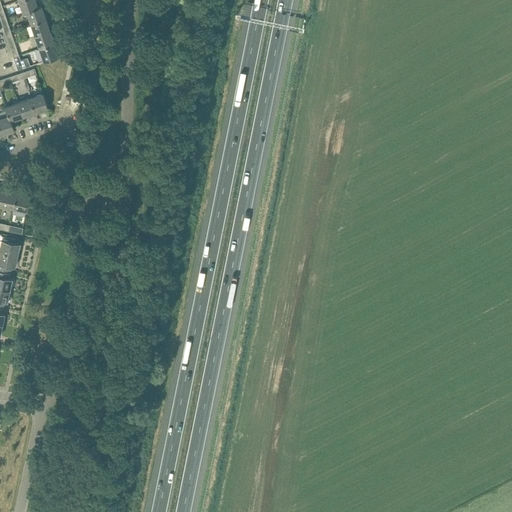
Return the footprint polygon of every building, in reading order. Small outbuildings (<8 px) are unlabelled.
[(19,0),(23,12),(38,7),(35,0),(19,0)] [(27,12),(31,24),(46,18),(42,6),(38,7),(23,12),(23,13),(27,12)] [(1,20),(5,33),(10,31),(6,18),(1,20)] [(31,24),(35,36),(50,31),(46,18),(31,24)] [(5,33),(9,45),(15,43),(10,31),(5,33)] [(35,36),(40,49),(55,44),(50,31),(35,36)] [(9,45),(13,57),(19,56),(15,43),(9,45)] [(55,44),(40,49),(44,61),(59,56),(55,44)] [(19,56),(13,57),(18,70),(23,68),(19,56)] [(34,68),(22,73),(23,78),(36,74),(34,68)] [(22,73),(9,77),(11,82),(23,78),(22,73)] [(9,77),(0,79),(0,86),(11,82),(9,77)] [(43,93),(30,97),(35,112),(48,108),(43,93)] [(30,97),(18,102),(23,116),(35,112),(30,97)] [(5,106),(9,115),(11,121),(23,116),(18,102),(5,106)] [(9,115),(0,118),(0,131),(1,134),(14,130),(11,121),(9,115)] [(1,205),(14,208),(17,193),(4,190),(1,205)] [(17,193),(14,208),(27,211),(30,196),(17,193)] [(0,228),(9,231),(10,225),(0,222),(0,228)] [(10,225),(9,231),(22,234),(23,228),(10,225)] [(0,246),(0,250),(18,254),(20,244),(13,242),(13,239),(15,239),(10,238),(9,241),(2,239),(0,246)] [(18,254),(0,250),(0,267),(11,270),(11,269),(10,269),(11,265),(15,266),(18,254)] [(0,287),(10,290),(13,279),(8,278),(9,274),(10,274),(0,271),(0,287)] [(10,290),(0,287),(0,301),(0,300),(8,301),(10,290)]
